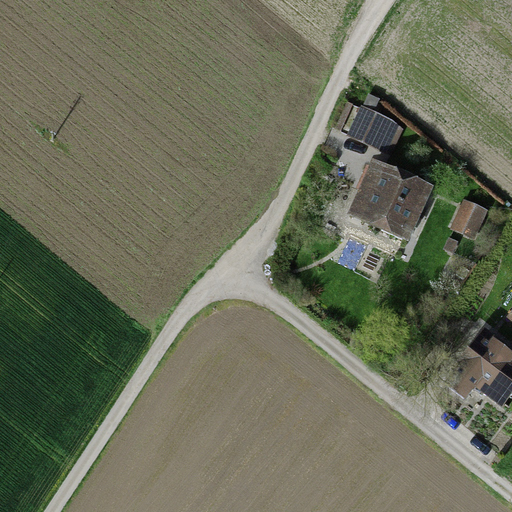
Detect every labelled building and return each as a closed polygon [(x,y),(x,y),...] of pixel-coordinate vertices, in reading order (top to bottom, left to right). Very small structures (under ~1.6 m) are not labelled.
[(375,112),(380,101),(368,96),(363,107),(375,112)] [(340,133),(353,106),(348,103),(335,130),(340,133)] [(393,122),(361,108),(346,138),(390,159),(404,131),(393,122)] [(407,248),(433,193),(373,165),(347,220),(407,248)] [(463,202),(450,233),(475,243),(488,212),(463,202)] [(458,369),(502,403),(511,389),(511,357),(484,336),(458,369)]
